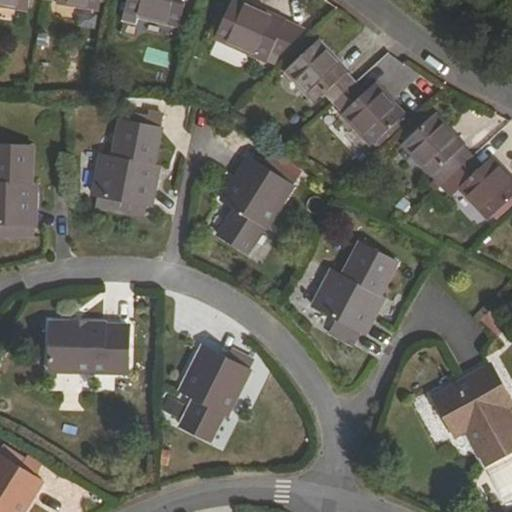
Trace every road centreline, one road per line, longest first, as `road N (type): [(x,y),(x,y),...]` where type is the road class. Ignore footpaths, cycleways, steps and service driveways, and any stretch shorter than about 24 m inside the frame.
road 1 (residential): [(26,284),(76,269),(141,271),(220,296),(250,315),(294,358),(327,411),(336,445),(333,504)]
road 2 (residential): [(152,511),(233,490),(333,504)]
road 3 (residential): [(511,96),(365,0)]
